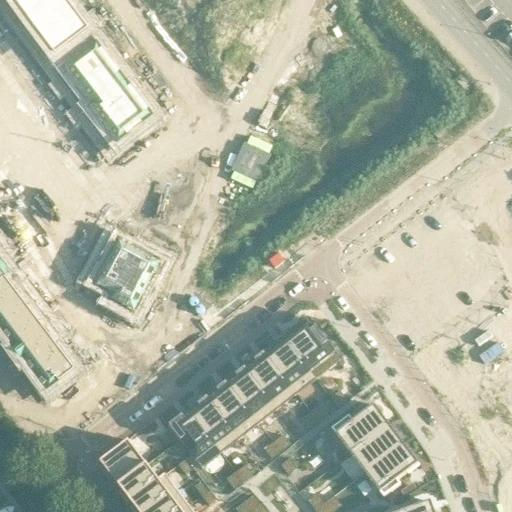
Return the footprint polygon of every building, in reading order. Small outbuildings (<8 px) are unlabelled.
[(22,0),(15,5),(30,24),(61,0),(22,0)] [(66,0),(61,0),(30,24),(44,43),(79,17),(66,0)] [(79,17),(44,43),(59,63),(94,37),(79,17)] [(101,47),(67,73),(82,93),(116,67),(101,47)] [(14,66),(0,76),(0,87),(5,94),(5,95),(12,105),(12,106),(31,92),(31,91),(30,92),(22,82),(24,80),(23,79),(20,81),(12,71),(15,68),(14,66)] [(116,67),(82,93),(96,111),(93,114),(131,86),(116,67)] [(131,86),(93,114),(108,134),(145,105),(131,86)] [(31,92),(12,106),(20,117),(22,116),(32,130),(54,114),(52,112),(46,116),(38,106),(44,102),(43,100),(40,103),(31,92)] [(145,105),(108,134),(123,153),(160,125),(145,105)] [(49,133),(39,140),(46,150),(55,142),(49,133)] [(55,142),(46,150),(52,159),(62,153),(55,142)] [(12,152),(1,158),(7,168),(18,162),(12,152)] [(69,163),(59,169),(66,179),(76,173),(69,163)] [(154,175),(147,192),(192,211),(192,210),(191,210),(198,193),(196,192),(197,191),(196,190),(194,179),(195,177),(193,176),(194,174),(182,169),(181,171),(170,166),(169,168),(167,167),(166,170),(157,175),(156,175),(155,176),(154,175)] [(133,168),(123,175),(130,184),(140,177),(133,168)] [(24,172),(14,178),(20,189),(30,183),(24,172)] [(123,175),(114,182),(121,192),(130,184),(123,175)] [(30,183),(20,189),(26,199),(36,193),(30,183)] [(148,193),(138,214),(182,233),(192,211),(147,192),(146,193),(148,193)] [(88,211),(83,221),(94,227),(99,216),(88,211)] [(49,214),(38,220),(44,230),(55,224),(49,214)] [(138,214),(128,237),(172,256),(182,233),(138,214)] [(83,221),(77,232),(88,237),(94,227),(83,221)] [(55,224),(44,230),(51,241),(61,235),(55,224)] [(70,247),(65,258),(76,263),(81,252),(70,247)] [(123,248),(111,270),(154,292),(158,284),(162,284),(166,277),(164,273),(165,270),(123,248)] [(2,262),(0,263),(0,294),(11,287),(17,282),(2,262)] [(51,264),(45,269),(52,278),(59,274),(51,264)] [(111,270),(100,292),(117,301),(114,307),(120,310),(121,314),(130,319),(133,317),(139,320),(140,317),(144,317),(148,310),(146,306),(154,292),(111,270)] [(59,274),(52,278),(60,288),(66,283),(59,274)] [(11,287),(0,294),(0,317),(22,301),(11,287)] [(75,295),(68,299),(75,309),(82,304),(75,295)] [(22,301),(0,317),(0,332),(5,338),(33,317),(22,301)] [(82,304),(75,309),(83,319),(89,314),(82,304)] [(33,317),(5,338),(16,354),(45,332),(33,317)] [(289,334),(283,339),(315,381),(340,362),(307,320),(289,334)] [(107,324),(97,332),(102,338),(112,331),(107,324)] [(112,331),(102,338),(107,344),(117,337),(112,331)] [(45,332),(16,354),(28,369),(56,347),(45,332)] [(276,344),(264,354),(297,396),(315,381),(283,339),(276,344)] [(56,347),(28,369),(40,385),(68,363),(56,347)] [(257,359),(245,368),(278,411),(297,396),(264,354),(263,355),(257,359)] [(68,363),(40,385),(51,400),(80,379),(68,363)] [(238,374),(226,383),(259,425),(278,411),(245,368),(243,370),(238,374)] [(219,388),(207,398),(240,440),(259,425),(226,383),(225,384),(219,388)] [(339,392),(330,399),(337,409),(347,402),(339,392)] [(200,403),(188,412),(221,454),(240,440),(207,398),(206,399),(200,403)] [(320,406),(310,414),(318,423),(327,415),(320,406)] [(348,418),(331,431),(350,456),(388,427),(372,406),(369,408),(370,409),(365,413),(364,411),(362,414),(362,415),(352,423),(348,418)] [(181,418),(168,428),(180,443),(191,458),(201,470),(221,454),(188,412),(187,414),(181,418)] [(310,414),(301,421),(309,430),(318,423),(310,414)] [(388,427),(350,456),(364,475),(402,446),(388,427)] [(168,431),(159,439),(166,448),(176,441),(168,431)] [(283,436),(273,444),(281,453),(290,446),(283,436)] [(127,441),(95,466),(110,486),(113,490),(114,491),(146,467),(141,461),(142,461),(127,441)] [(178,444),(172,449),(179,458),(185,454),(178,444)] [(273,444),(264,452),(272,461),(281,453),(273,444)] [(402,446),(364,475),(383,500),(400,487),(396,482),(407,474),(408,475),(411,473),(410,472),(414,468),(415,469),(418,467),(402,446)] [(290,459),(280,467),(287,476),(297,469),(290,459)] [(184,462),(178,467),(185,477),(191,472),(184,462)] [(146,467),(114,491),(115,493),(118,497),(126,507),(158,483),(157,482),(146,467)] [(245,467),(236,474),(243,483),(252,476),(245,467)] [(236,474),(226,480),(233,490),(243,483),(236,474)] [(158,483),(126,507),(127,508),(130,511),(129,511),(150,511),(177,492),(165,477),(165,476),(157,482),(158,483)] [(200,484),(194,488),(201,498),(208,493),(200,484)] [(177,492),(150,511),(182,511),(188,508),(177,492)] [(208,493),(201,498),(208,507),(215,503),(208,493)] [(317,495),(307,502),(314,511),(324,505),(317,495)] [(252,497),(235,510),(235,511),(253,511),(260,506),(252,497)] [(324,505),(314,511),(334,511),(341,507),(334,498),(324,505)] [(432,511),(430,503),(404,511),(432,511)]
